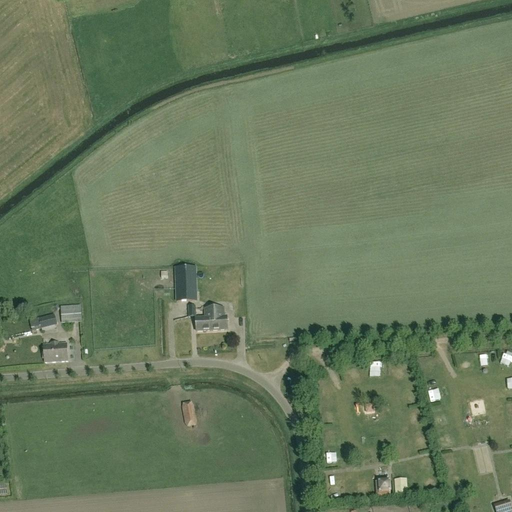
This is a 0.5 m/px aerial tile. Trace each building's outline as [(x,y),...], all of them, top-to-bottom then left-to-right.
[(176,302),(197,302),(195,268),(175,269),(176,302)] [(80,306),(61,308),(62,324),(81,323),(80,306)] [(197,332),(227,330),(227,318),(224,318),(223,308),(205,309),(206,319),(196,320),(197,332)] [(32,332),(41,330),(55,326),(57,326),(54,316),(39,320),(30,322),(32,332)] [(44,364),(68,363),(67,344),(43,346),(44,364)] [(483,362),(496,361),(494,352),(482,354),(483,362)] [(423,364),(432,372),(439,364),(430,356),(423,364)] [(463,359),(467,367),(472,364),(468,356),(463,359)] [(350,378),(360,377),(360,362),(349,362),(350,378)] [(392,363),(393,379),(402,378),(401,362),(392,363)] [(428,389),(441,385),(438,374),(424,378),(428,389)] [(322,400),(332,399),(332,389),(322,389),(322,400)] [(408,394),(412,402),(421,398),(417,389),(408,394)] [(439,400),(437,391),(429,393),(431,402),(439,400)] [(191,403),(183,405),(182,410),(185,425),(187,428),(196,427),(197,423),(194,407),(191,403)] [(365,405),(368,415),(377,413),(375,403),(365,405)] [(422,408),(409,411),(412,422),(425,418),(422,408)] [(446,411),(435,412),(437,424),(447,423),(446,411)] [(452,429),(439,435),(443,444),(456,437),(452,429)] [(419,431),(421,449),(430,448),(428,430),(419,431)] [(335,434),(325,435),(325,445),(335,444),(335,434)] [(425,468),(435,466),(434,459),(423,461),(425,468)] [(459,472),(457,461),(447,463),(449,474),(459,472)] [(331,491),(339,499),(348,490),(340,482),(331,491)] [(386,482),(376,483),(377,499),(387,499),(386,482)] [(407,484),(400,485),(402,495),(409,494),(407,484)] [(363,496),(373,495),(373,485),(363,486),(363,496)]
